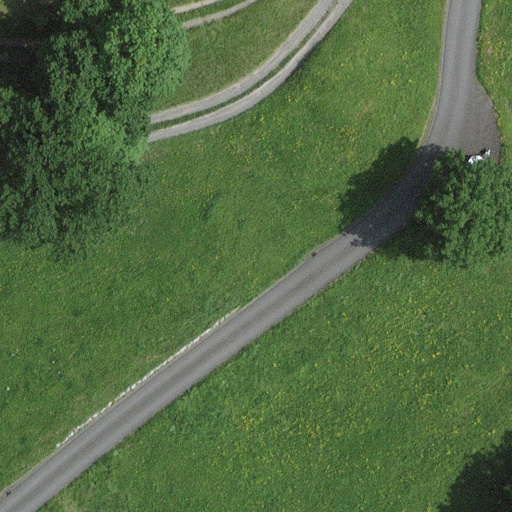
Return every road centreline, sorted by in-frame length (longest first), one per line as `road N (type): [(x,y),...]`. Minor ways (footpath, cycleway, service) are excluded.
road 1 (track): [(22,511),(184,372),(420,192),(455,115),(466,0)]
road 2 (track): [(338,0),(300,50),(241,99),(0,162)]
road 3 (track): [(231,0),(115,39),(0,49)]
